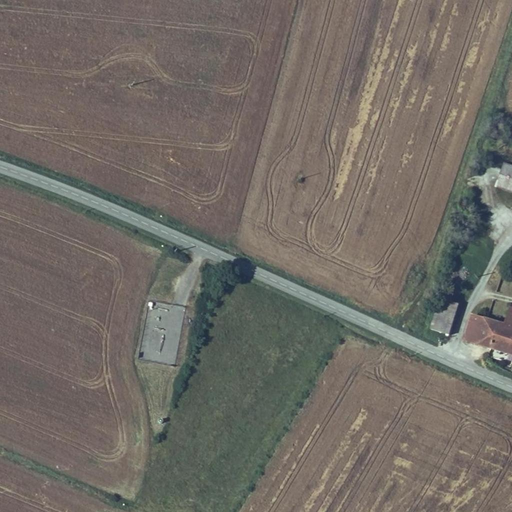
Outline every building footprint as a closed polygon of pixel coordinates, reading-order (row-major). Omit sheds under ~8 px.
[(511,163),(501,160),(494,182),(511,188),(511,163)] [(444,286),(441,295),(450,298),(453,289),(444,286)] [(440,295),(438,301),(456,306),(458,300),(450,298),(441,295),(440,295)] [(456,306),(438,301),(431,325),(449,330),(456,306)] [(505,321),(470,310),(462,334),(511,350),(511,306),(509,306),(505,321)]
